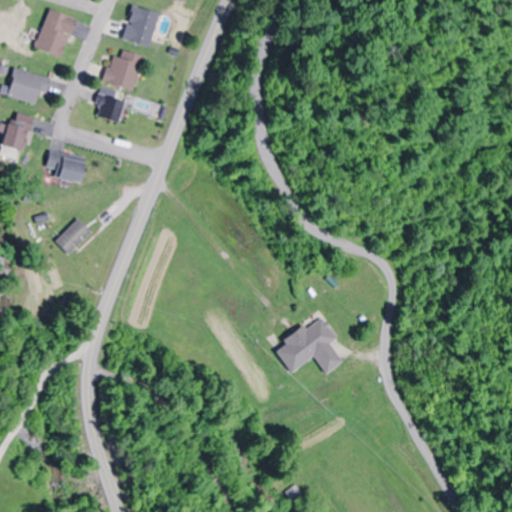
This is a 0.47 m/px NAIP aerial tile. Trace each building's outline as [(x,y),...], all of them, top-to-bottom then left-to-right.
[(157,14),(129,6),(119,41),(147,49),(157,14)] [(32,49),(60,58),(72,18),(44,10),(32,49)] [(130,93),(142,58),(113,48),(101,83),(130,93)] [(31,104),(34,94),(43,96),(47,78),(10,68),(3,97),(31,104)] [(116,124),(123,102),(99,94),(92,116),(116,124)] [(2,123),(0,130),(0,152),(20,157),(29,118),(12,113),(9,125),(2,123)] [(76,184),(80,161),(45,154),(42,168),(51,170),(49,178),(76,184)] [(88,214),(80,206),(45,240),(53,249),(88,214)] [(278,341),(281,346),(272,352),(283,371),(332,342),(316,317),(278,341)]
